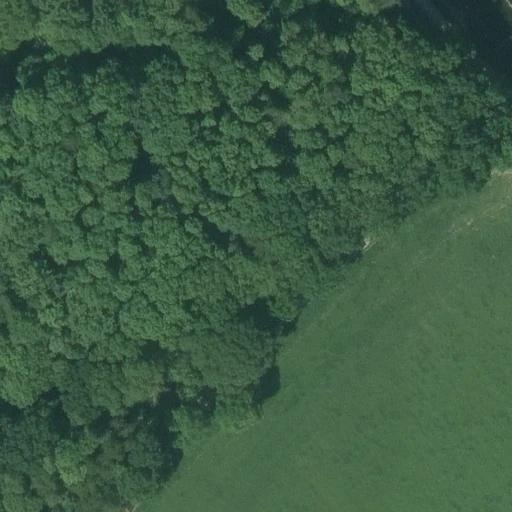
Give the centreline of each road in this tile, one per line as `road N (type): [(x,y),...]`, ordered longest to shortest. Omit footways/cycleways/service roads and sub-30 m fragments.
road 1 (unclassified): [(119,511),(269,327),(350,247),(511,127)]
road 2 (unclassified): [(511,107),(424,0)]
